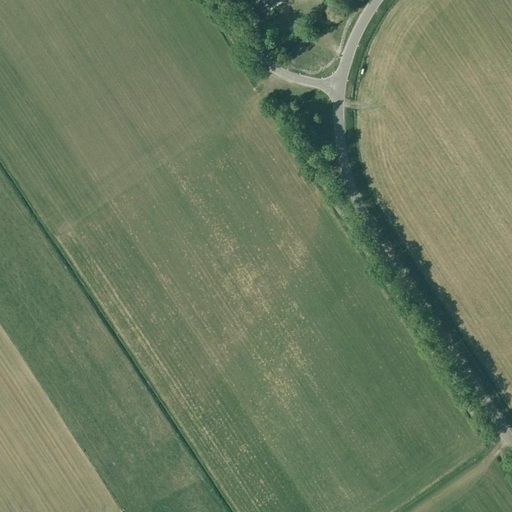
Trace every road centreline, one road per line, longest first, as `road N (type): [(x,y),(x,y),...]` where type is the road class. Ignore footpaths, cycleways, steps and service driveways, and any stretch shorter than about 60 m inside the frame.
road 1 (tertiary): [(511,437),(356,199),(342,155),(337,88)]
road 2 (unclassified): [(225,0),(271,63),(337,88)]
